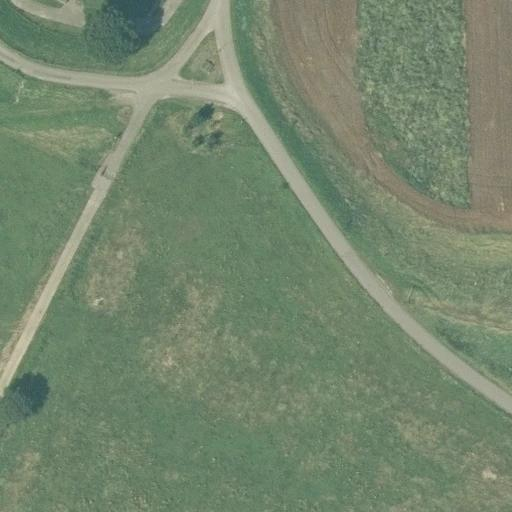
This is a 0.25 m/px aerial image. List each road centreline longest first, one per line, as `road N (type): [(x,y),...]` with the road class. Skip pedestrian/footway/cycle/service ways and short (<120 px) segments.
road 1 (unclassified): [(511,402),(399,315),(338,246),(237,94)]
road 2 (unclassified): [(156,84),(38,71),(0,52)]
